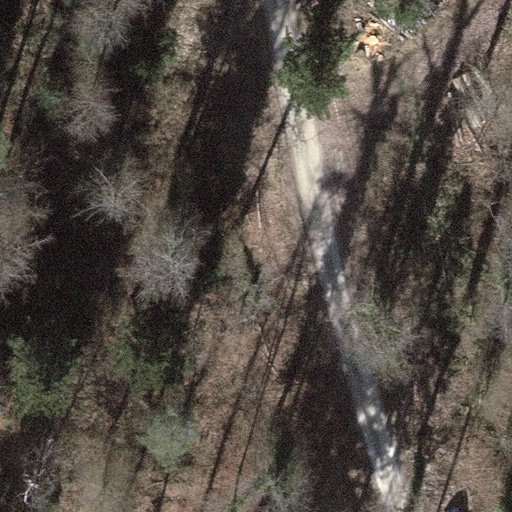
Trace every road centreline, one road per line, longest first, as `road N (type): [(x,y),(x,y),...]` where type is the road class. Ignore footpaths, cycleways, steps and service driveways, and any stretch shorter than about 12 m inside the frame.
road 1 (track): [(399,511),(292,0)]
road 2 (track): [(511,6),(321,155)]
